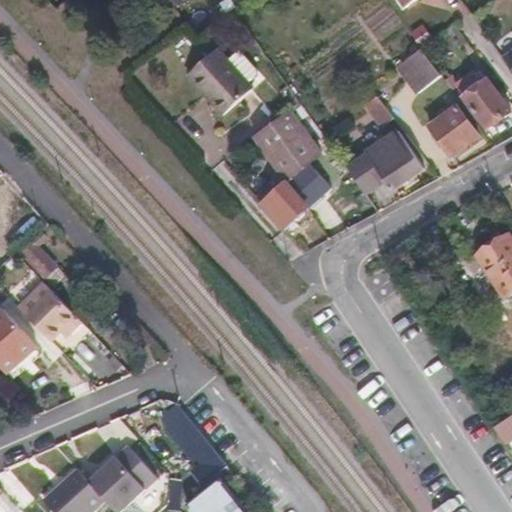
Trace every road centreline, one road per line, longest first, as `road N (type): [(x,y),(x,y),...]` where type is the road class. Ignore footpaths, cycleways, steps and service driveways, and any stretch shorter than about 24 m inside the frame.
road 1 (residential): [(297,511),(184,372),(0,449)]
road 2 (residential): [(486,511),(344,275)]
road 3 (residential): [(511,161),(344,254),(344,275)]
